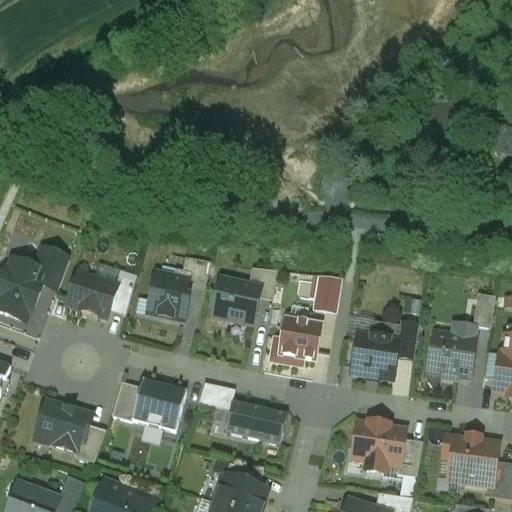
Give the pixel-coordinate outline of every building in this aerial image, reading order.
[(445,62),(440,68),(446,73),(451,67),(445,62)] [(95,97),(70,107),(78,129),(83,127),(88,141),(97,137),(92,124),(104,119),(95,97)] [(399,110),(389,102),(383,109),(392,117),(399,110)] [(511,141),(497,137),(492,153),(511,159),(511,141)] [(70,264),(43,254),(36,273),(46,277),(42,288),(58,295),(70,264)] [(211,267),(186,262),(183,275),(175,274),(174,281),(189,284),(187,292),(205,296),(211,267)] [(36,273),(13,265),(10,274),(7,273),(0,290),(0,315),(24,325),(27,317),(30,318),(42,288),(46,277),(36,273)] [(278,276),(252,273),(249,290),(259,292),(257,301),(273,305),(278,276)] [(174,281),(157,277),(148,318),(184,326),(189,301),(185,301),(187,292),(189,284),(174,281)] [(116,290),(79,278),(68,311),(106,323),(109,316),(117,291),(116,290)] [(135,286),(119,281),(116,290),(117,291),(109,316),(126,321),(135,286)] [(249,290),(221,284),(213,321),(253,329),(257,312),(255,312),(257,301),(259,292),(249,290)] [(496,302),(478,299),(473,330),(491,333),(496,302)] [(321,330),(286,324),(280,359),(315,365),(321,330)] [(372,341),(358,339),(352,379),(393,385),(396,362),(401,330),(400,330),(374,326),(372,341)] [(419,329),(400,326),(400,330),(401,330),(396,362),(414,364),(419,329)] [(433,338),(428,376),(441,378),(441,381),(457,383),(458,380),(471,382),(477,345),(433,338)] [(511,360),(501,359),(495,397),(510,399),(509,402),(511,402),(511,360)] [(0,401),(1,398),(5,399),(10,386),(6,384),(11,371),(0,367),(0,401)] [(158,389),(144,385),(142,392),(133,424),(148,428),(147,430),(161,433),(161,432),(176,436),(186,396),(172,392),(172,391),(159,387),(158,389)] [(142,392),(122,387),(114,414),(112,421),(132,426),(133,424),(142,392)] [(235,395),(205,388),(199,409),(231,416),(233,406),(235,395)] [(287,419),(233,406),(231,416),(226,437),(280,450),(287,419)] [(79,425),(82,417),(47,407),(37,438),(55,444),(53,450),(76,457),(81,459),(90,428),(79,425)] [(90,428),(81,459),(76,457),(75,463),(94,469),(106,435),(90,428)] [(387,431),(370,428),(370,431),(359,429),(354,463),(385,467),(383,477),(397,479),(403,444),(405,436),(387,433),(387,431)] [(467,445),(447,442),(445,461),(452,462),(450,478),(464,480),(463,486),(488,490),(492,490),(496,466),(498,449),(479,447),(480,443),(468,441),(467,445)] [(423,447),(403,444),(397,479),(417,482),(423,447)] [(511,468),(496,466),(492,490),(488,490),(486,501),(511,504),(511,468)] [(264,478),(230,468),(226,480),(259,492),(264,478)] [(259,492),(226,480),(215,508),(225,511),(261,511),(267,495),(259,492)] [(86,488),(68,481),(63,495),(81,502),(86,488)] [(105,487),(95,511),(152,511),(155,506),(105,487)] [(56,511),(60,503),(27,491),(23,504),(13,501),(9,511),(56,511)] [(411,511),(414,503),(378,498),(375,511),(411,511)]
